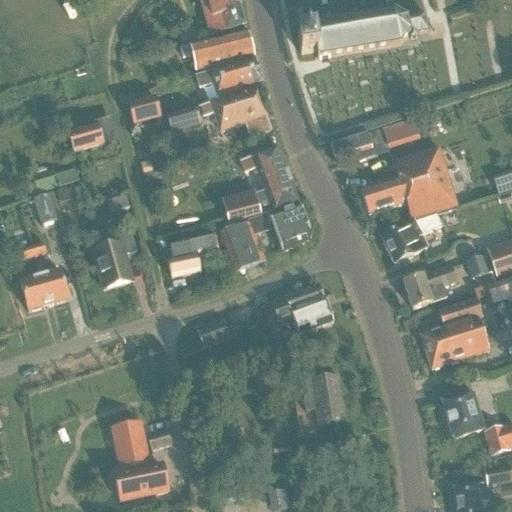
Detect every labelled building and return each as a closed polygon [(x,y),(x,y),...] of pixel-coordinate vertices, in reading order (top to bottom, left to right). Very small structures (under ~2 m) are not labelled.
[(199,0),(211,38),(244,28),(236,0),(199,0)] [(416,36),(427,34),(424,16),(406,19),(392,13),(311,27),(312,34),(297,37),(300,56),(316,53),(317,61),(400,46),(408,37),(409,42),(417,40),(416,36)] [(193,41),(190,31),(178,34),(181,44),(193,41)] [(247,34),(179,51),(182,61),(190,58),(195,75),(255,58),(247,34)] [(217,101),(241,94),(242,93),(240,90),(260,84),(253,61),(195,78),(199,90),(212,86),(217,101)] [(242,93),(241,94),(242,95),(208,105),(199,108),(202,118),(212,115),(217,134),(242,127),(245,137),(247,136),(248,140),(268,134),(257,93),(262,91),(260,84),(240,90),(242,93)] [(154,100),(127,108),(133,128),(160,120),(154,100)] [(170,130),(197,121),(193,109),(166,118),(170,130)] [(385,145),(430,130),(425,114),(379,129),(385,145)] [(97,125),(79,130),(67,132),(73,155),(103,148),(97,125)] [(387,153),(378,131),(367,135),(375,157),(387,153)] [(350,166),(372,159),(369,150),(363,152),(358,137),(329,146),(335,163),(348,159),(350,166)] [(258,221),(269,217),(269,216),(271,216),(271,217),(298,207),(276,150),(251,159),(258,178),(264,194),(255,197),(254,193),(221,202),(228,229),(246,224),(258,221)] [(456,208),(438,154),(433,151),(391,165),(397,182),(360,194),(367,217),(405,205),(411,223),(456,208)] [(153,174),(150,163),(140,165),(140,166),(141,168),(143,177),(153,174)] [(59,190),(79,183),(75,171),(56,177),(54,170),(32,177),(35,185),(29,186),(32,196),(38,195),(58,189),(59,190)] [(511,172),(492,179),(498,197),(511,191),(511,172)] [(143,179),(142,179),(145,185),(154,182),(152,175),(143,179)] [(73,202),(69,190),(56,194),(59,206),(73,202)] [(129,209),(126,198),(107,202),(109,214),(129,209)] [(269,217),(258,221),(246,224),(247,228),(219,236),(234,275),(264,264),(254,239),(272,232),(280,254),(306,245),(309,237),(299,210),(270,220),(269,217)] [(419,240),(442,230),(437,218),(412,228),(401,233),(401,232),(380,242),(393,267),(413,257),(412,256),(424,251),(419,240)] [(104,292),(133,284),(125,257),(137,254),(132,234),(120,238),(122,246),(93,254),(104,292)] [(200,274),(195,258),(217,252),(213,238),(191,244),(190,242),(168,249),(171,262),(166,264),(171,282),(200,274)] [(511,243),(486,252),(496,283),(511,277),(511,243)] [(45,257),(42,246),(31,250),(34,260),(45,257)] [(18,253),(21,264),(34,260),(31,250),(18,253)] [(482,259),(466,265),(472,282),(477,280),(488,277),(482,259)] [(427,296),(456,286),(450,270),(403,287),(412,313),(430,306),(427,296)] [(68,302),(59,272),(39,278),(48,308),(68,302)] [(39,278),(38,278),(19,284),(28,314),(48,308),(39,278)] [(492,307),(511,300),(511,280),(486,290),(492,307)] [(298,338),(332,325),(323,304),(317,289),(270,307),(279,330),(293,324),(298,338)] [(431,372),(488,354),(477,321),(481,319),(476,302),(438,315),(444,332),(421,339),(431,372)] [(203,351),(228,341),(222,325),(197,334),(203,351)] [(317,429),(344,425),(337,380),(325,382),(323,371),(302,374),(304,386),(310,385),(317,429)] [(259,377),(238,382),(241,396),(263,391),(259,377)] [(453,442),(483,432),(472,396),(442,406),(453,442)] [(147,465),(139,425),(111,431),(119,471),(147,465)] [(511,428),(502,431),(486,436),(493,459),(511,452),(511,428)] [(172,447),(168,432),(147,438),(152,452),(172,447)] [(329,446),(305,450),(308,466),(332,461),(329,446)] [(147,469),(113,476),(119,504),(167,494),(162,470),(148,473),(147,469)] [(511,480),(510,470),(506,471),(484,474),(486,487),(497,485),(499,500),(511,497),(511,480)] [(479,511),(479,506),(488,505),(485,487),(453,492),(455,511),(479,511)] [(285,493),(268,495),(270,511),(281,511),(287,511),(285,493)] [(212,496),(213,511),(238,511),(237,494),(212,496)]
